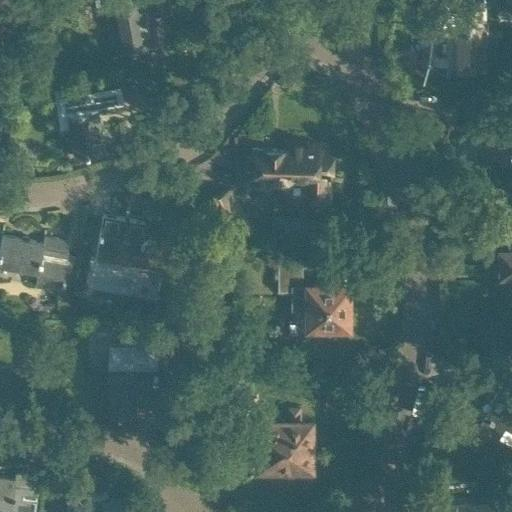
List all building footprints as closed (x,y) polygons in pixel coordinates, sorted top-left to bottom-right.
[(0,0),(0,54),(4,54),(0,30),(0,18),(15,16),(12,0),(0,0)] [(105,0),(115,51),(140,46),(142,55),(162,51),(156,18),(148,20),(147,17),(146,10),(169,5),(168,0),(105,0)] [(511,0),(441,0),(441,21),(455,21),(454,62),(479,62),(480,4),(484,4),(484,1),(511,0)] [(69,113),(73,141),(72,141),(74,153),(76,153),(76,155),(104,151),(96,104),(123,100),(120,82),(59,93),(62,110),(69,109),(69,113)] [(511,110),(479,109),(478,153),(511,154),(511,110)] [(252,148),(251,155),(247,157),(247,164),(251,166),(251,173),(269,173),(268,179),(273,179),(275,183),(282,183),(284,179),(289,179),(309,180),(308,204),(324,205),(324,175),(329,175),(330,167),(333,166),(333,157),(330,156),(330,149),(317,149),(317,142),(288,141),(288,149),(252,148)] [(233,186),(199,204),(205,214),(211,211),(226,241),(254,226),(233,186)] [(511,213),(508,214),(510,247),(501,247),(501,253),(499,255),(500,263),(501,265),(502,272),(511,271),(511,213)] [(103,214),(98,243),(140,250),(139,256),(164,260),(157,295),(178,299),(188,247),(169,244),(173,220),(146,214),(145,222),(103,214)] [(1,235),(0,240),(0,263),(38,270),(35,285),(61,289),(70,241),(44,236),(43,242),(1,235)] [(301,284),(301,273),(281,273),(281,288),(294,287),(294,307),(309,307),(308,331),(330,331),(330,325),(349,325),(349,321),(351,319),(351,309),(349,309),(349,299),(351,297),(351,288),(348,287),(348,284),(301,284)] [(136,364),(170,364),(170,341),(107,341),(108,372),(108,399),(106,399),(106,411),(108,411),(108,414),(137,414),(137,413),(136,413),(136,396),(136,364)] [(497,411),(488,426),(501,433),(506,424),(511,426),(511,370),(507,367),(494,391),(507,398),(506,399),(507,400),(500,413),(497,411)] [(232,391),(231,422),(253,422),(254,391),(232,391)] [(287,421),(256,421),(256,469),(272,469),(272,466),(289,466),(293,469),(300,469),(304,466),(308,466),(308,459),(311,459),(311,448),(308,448),(308,421),(298,421),(298,406),(287,406),(287,421)] [(0,473),(0,504),(9,506),(8,511),(35,511),(38,498),(41,475),(16,471),(15,476),(0,473)] [(69,493),(68,511),(64,511),(139,511),(140,502),(124,501),(124,497),(107,497),(107,493),(69,493)] [(511,511),(510,497),(494,498),(443,504),(444,511),(511,511)]
